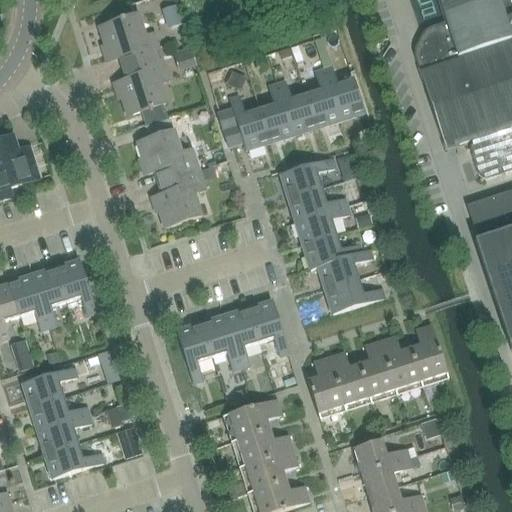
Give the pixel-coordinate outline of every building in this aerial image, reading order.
[(511,192),(466,208),(478,242),(475,243),(511,352),(511,351),(511,0),(436,0),(446,27),(431,32),(422,38),(416,50),(415,60),(420,74),(419,74),(445,153),(481,141),(481,139),(511,128),(511,192)] [(124,70),(160,59),(154,38),(144,41),(136,17),(100,29),(111,62),(121,59),(124,70)] [(167,79),(160,59),(124,70),(128,81),(118,84),(128,117),(164,106),(157,83),(167,79)] [(323,75),(339,126),(363,118),(353,86),(337,90),(332,72),(323,75)] [(339,126),(323,75),(315,78),(321,95),(305,100),(316,133),(339,126)] [(316,133),(305,100),(290,104),(285,87),(276,89),(292,140),(316,133)] [(259,114),(269,148),(292,140),(276,89),(268,92),(273,109),(259,114)] [(246,155),(269,148),(259,114),(244,119),(238,101),(230,103),(233,115),(218,119),(228,151),(244,146),(246,155)] [(160,185),(200,172),(194,153),(183,156),(175,132),(174,133),(170,119),(146,127),(150,141),(139,144),(149,176),(157,174),(160,185)] [(487,183),(511,174),(511,128),(481,139),(481,141),(445,153),(473,144),(470,150),(470,153),(479,179),(481,181),(484,182),(487,183)] [(8,190),(39,180),(32,157),(18,161),(11,138),(0,141),(0,202),(11,199),(8,190)] [(288,202),(319,192),(315,177),(333,172),(331,163),(280,179),(288,202)] [(207,192),(200,172),(160,185),(164,196),(156,198),(167,230),(203,218),(196,195),(207,192)] [(54,211),(63,208),(56,186),(47,189),(54,211)] [(324,207),(319,192),(288,202),(295,225),(345,210),(342,202),(324,207)] [(347,218),(345,210),(295,225),(302,249),(335,239),(330,223),(347,218)] [(318,270),(360,257),(357,249),(340,255),(335,239),(302,249),(309,273),(318,270)] [(325,294),(358,284),(353,269),(371,263),(368,255),(360,257),(318,270),(325,294)] [(55,271),(66,304),(81,299),(86,317),(95,314),(79,264),(55,271)] [(51,309),(66,304),(55,271),(32,279),(48,329),(56,326),(51,309)] [(40,331),(48,329),(32,279),(9,286),(19,320),(34,314),(40,331)] [(363,299),(358,284),(325,294),(333,317),(382,302),(380,294),(363,299)] [(5,325),(19,320),(9,286),(0,288),(0,339),(1,343),(10,341),(5,325)] [(247,313),(257,345),(273,340),(279,358),(287,355),(271,305),(247,313)] [(242,350),(257,345),(247,313),(224,321),(240,370),(248,367),(242,350)] [(232,372),(240,370),(224,321),(200,328),(211,360),(226,355),(232,372)] [(195,365),(211,360),(200,328),(177,336),(193,384),(200,382),(195,365)] [(410,352),(420,386),(447,378),(431,329),(415,334),(420,349),(410,352)] [(420,386),(410,352),(400,356),(395,340),(379,345),(395,394),(420,386)] [(395,394),(379,345),(364,350),(369,365),(358,369),(369,402),(395,394)] [(369,402),(358,369),(348,372),(342,356),(327,361),(343,411),(369,402)] [(319,418),(343,411),(327,361),(312,365),(317,381),(308,384),(319,418)] [(30,411),(63,400),(58,385),(76,379),(73,371),(23,387),(30,411)] [(38,434),(88,417),(85,410),(67,415),(63,400),(30,411),(38,434)] [(235,444),(269,433),(266,423),(282,418),(277,401),(227,417),(235,444)] [(45,457),(78,446),(73,431),(90,425),(88,417),(38,434),(45,457)] [(244,469),(293,454),(288,438),(273,443),(269,433),(235,444),(244,469)] [(353,452),(360,476),(409,461),(406,452),(385,458),(381,444),(353,452)] [(83,462),(78,446),(45,457),(53,482),(103,466),(100,456),(83,462)] [(252,494),(285,484),(282,474),(298,469),(293,454),(244,469),(252,494)] [(367,499),(396,491),(392,477),(412,471),(409,461),(360,476),(367,499)] [(288,493),(285,484),(252,494),(257,511),(288,511),(309,505),(304,488),(288,493)] [(371,511),(407,511),(424,507),(421,498),(400,504),(396,491),(367,499),(371,511)] [(0,508),(9,506),(6,495),(0,496),(0,508)]
